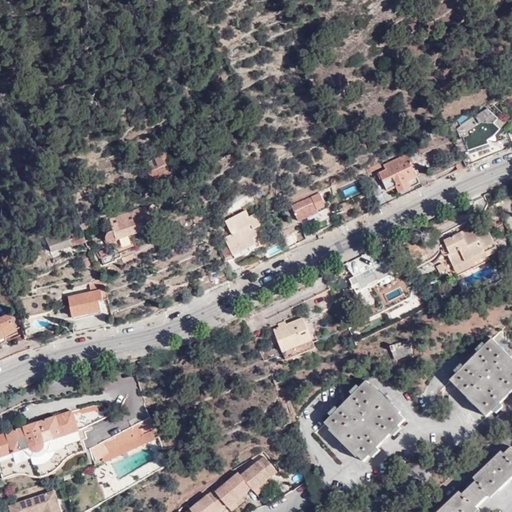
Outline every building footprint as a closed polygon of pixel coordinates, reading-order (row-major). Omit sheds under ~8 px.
[(488,110),(497,118),(501,113),(492,105),(488,110)] [(488,110),(487,109),(480,117),(482,118),(486,122),(476,125),(468,128),(470,133),(464,136),(467,145),(468,145),(469,149),(488,142),(486,138),(493,136),(499,129),(492,123),(497,118),(488,110)] [(397,187),(417,178),(410,163),(412,161),(408,152),(384,164),(385,168),(377,172),(382,183),(385,182),(388,192),(397,187)] [(459,166),(466,163),(460,152),(453,155),(459,166)] [(143,174),(148,186),(173,175),(168,163),(166,164),(164,159),(166,158),(165,154),(155,158),(159,167),(143,174)] [(379,160),(366,167),(368,172),(381,164),(379,160)] [(462,171),(468,168),(466,163),(459,166),(462,171)] [(420,184),(417,178),(397,187),(400,195),(420,184)] [(320,194),(292,206),(299,222),(319,214),(317,209),(326,205),(320,194)] [(118,241),(120,240),(149,229),(148,226),(156,223),(149,206),(110,220),(114,232),(118,241)] [(226,220),(233,234),(225,237),(234,254),(256,244),(255,240),(261,237),(257,228),(262,225),(256,213),(250,216),(247,211),(226,220)] [(464,237),(461,232),(445,240),(451,253),(449,255),(455,267),(473,258),(475,262),(498,251),(486,225),(470,234),(464,237)] [(70,245),(68,239),(64,229),(45,236),(51,253),(70,245)] [(120,242),(120,240),(118,241),(114,232),(109,233),(108,234),(106,237),(107,242),(109,245),(112,246),(117,246),(120,242)] [(86,240),(85,234),(68,239),(70,245),(86,240)] [(288,255),(299,249),(293,237),(283,243),(288,255)] [(408,246),(417,260),(427,253),(418,239),(407,245),(408,246)] [(406,246),(415,261),(417,260),(408,246),(407,245),(406,246)] [(98,252),(104,265),(112,261),(107,249),(98,252)] [(345,263),(356,292),(390,280),(379,250),(345,263)] [(90,253),(82,256),(85,267),(95,264),(90,253)] [(473,258),(455,267),(458,272),(476,263),(475,262),(473,258)] [(238,259),(228,264),(233,276),(244,271),(238,259)] [(443,263),(436,266),(440,272),(446,269),(443,263)] [(105,299),(101,280),(89,283),(91,292),(68,297),(73,319),(101,312),(98,301),(105,299)] [(0,283),(0,305),(6,312),(12,309),(2,284),(0,283)] [(11,323),(6,315),(0,317),(0,338),(11,332),(8,325),(11,323)] [(99,328),(107,326),(104,315),(96,317),(99,328)] [(283,328),(277,330),(290,360),(320,347),(307,317),(291,324),(289,319),(281,322),(283,328)] [(412,339),(395,345),(400,359),(417,353),(412,339)] [(475,363),(454,383),(489,420),(511,397),(511,358),(497,342),(475,363)] [(331,422),(370,461),(411,419),(371,380),(349,404),(331,422)] [(78,425),(107,417),(103,404),(74,411),(78,425)] [(73,412),(0,436),(0,464),(5,478),(22,473),(27,473),(33,475),(38,476),(45,476),(51,474),(60,468),(67,458),(87,451),(83,441),(88,439),(85,430),(80,432),(73,412)] [(157,429),(153,418),(92,451),(97,461),(145,438),(145,435),(157,429)] [(450,510),(447,511),(474,511),(499,489),(502,492),(511,481),(511,479),(511,478),(511,476),(511,451),(493,469),(450,510)] [(276,471),(263,456),(240,475),(251,488),(253,491),(266,480),(263,476),(267,473),(270,477),(276,471)] [(251,488),(240,475),(238,473),(215,491),(226,505),(227,507),(240,496),(237,493),(241,490),(244,493),(251,488)] [(266,480),(253,491),(256,495),(269,484),(266,480)] [(10,511),(30,511),(39,509),(39,511),(62,511),(59,502),(54,504),(51,495),(56,493),(54,489),(8,505),(10,511)] [(226,505),(215,491),(214,490),(190,509),(192,511),(217,511),(220,510),(226,505)] [(240,496),(227,507),(231,511),(244,500),(240,496)]
